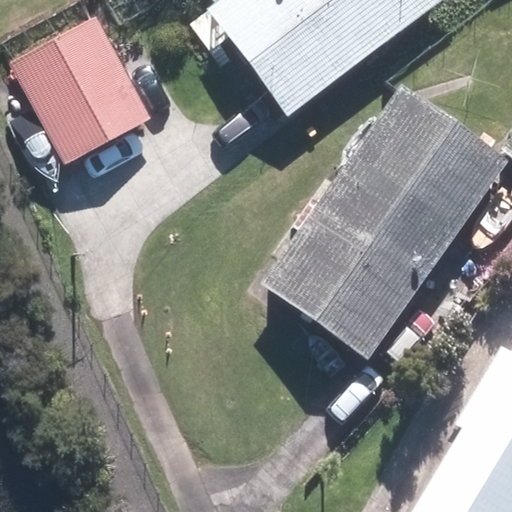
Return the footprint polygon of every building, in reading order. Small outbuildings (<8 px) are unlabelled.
[(271,101),(282,116),(432,0),(209,0),(199,8),(202,11),(186,22),(203,45),(219,33),(271,101)] [(93,18),(9,63),(66,166),(149,120),(93,18)] [(255,281),(362,357),(501,159),(394,84),(255,281)] [(511,128),(494,150),(511,164),(511,128)] [(511,511),(511,358),(495,349),(451,422),(457,426),(406,511),(511,511)]
